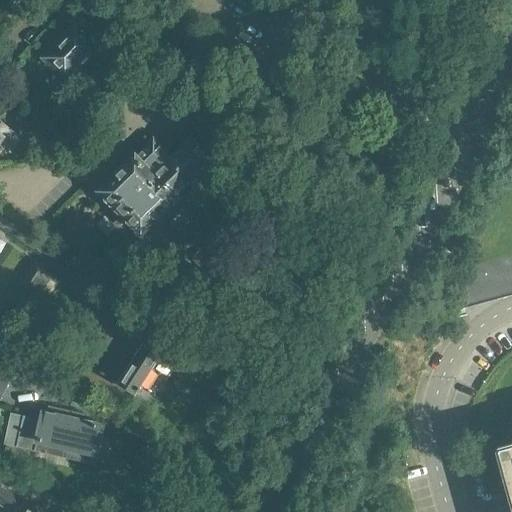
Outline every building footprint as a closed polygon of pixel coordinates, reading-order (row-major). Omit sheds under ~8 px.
[(66,16),(76,25),(44,58),(66,79),(108,36),(71,11),(66,16)] [(118,112),(143,86),(125,69),(100,95),(118,112)] [(349,80),(328,119),(352,132),(372,93),(349,80)] [(2,121),(0,123),(0,146),(7,152),(20,136),(2,121)] [(136,157),(135,155),(98,191),(103,196),(103,201),(108,206),(113,206),(126,218),(126,223),(131,228),(136,229),(137,228),(141,233),(142,232),(159,249),(194,215),(177,198),(178,197),(175,194),(211,158),(192,139),(171,159),(154,140),(136,157)] [(511,152),(486,199),(486,214),(455,269),(466,309),(511,296),(511,152)] [(252,173),(248,168),(234,182),(264,214),(286,193),(259,165),(252,173)] [(99,248),(84,235),(76,246),(91,258),(99,248)] [(37,263),(23,285),(45,299),(59,278),(37,263)] [(142,346),(127,370),(110,359),(111,359),(110,358),(101,372),(100,372),(135,394),(137,391),(138,391),(141,388),(139,387),(158,358),(166,364),(175,350),(149,334),(148,335),(142,331),(149,320),(128,306),(114,327),(142,346)] [(3,342),(0,346),(0,351),(17,363),(22,356),(3,342)] [(8,444),(7,452),(20,454),(21,446),(37,450),(39,442),(72,449),(72,451),(88,454),(88,452),(96,454),(103,425),(83,421),(85,414),(70,411),(69,413),(51,409),(50,414),(43,413),(41,423),(26,420),(14,417),(8,444)] [(511,511),(511,446),(500,449),(498,452),(511,500),(511,504),(506,507),(507,511),(511,511)] [(21,499),(0,484),(0,503),(13,511),(41,511),(22,498),(21,499)]
